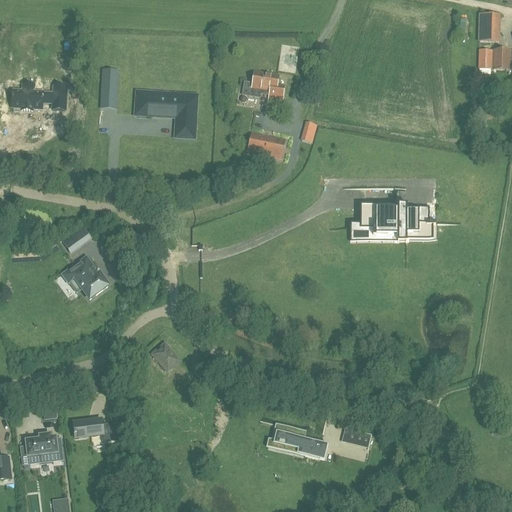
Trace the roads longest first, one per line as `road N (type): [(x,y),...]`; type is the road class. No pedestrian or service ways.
road 1 (unclassified): [(176,308),(193,338),(262,370),(425,404),(447,432),(459,511)]
road 2 (unclassified): [(0,186),(85,203),(136,224),(167,256),(176,308)]
road 3 (residential): [(176,308),(139,322),(99,360),(0,387)]
